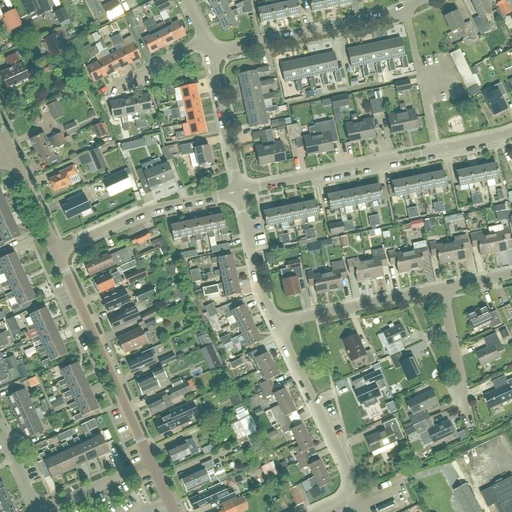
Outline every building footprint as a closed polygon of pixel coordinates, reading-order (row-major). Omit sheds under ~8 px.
[(20,0),(27,16),(35,12),(37,17),(50,11),(45,0),(20,0)] [(90,0),(86,2),(93,16),(102,12),(96,0),(90,0)] [(115,0),(113,0),(101,6),(109,21),(123,14),(115,0)] [(166,0),(162,0),(154,4),(159,14),(170,8),(166,0)] [(207,0),(212,9),(225,2),(224,1),(224,0),(207,0)] [(231,14),(230,12),(227,6),(232,3),(230,0),(225,0),(224,1),(225,2),(212,9),(217,20),(231,14)] [(273,21),(270,7),(272,7),(271,0),(265,2),(266,8),(257,10),(260,24),(273,21)] [(270,7),(273,21),(286,18),(283,4),(285,4),(283,0),(278,0),(279,5),(272,7),(270,7)] [(283,4),(286,18),(299,16),(296,2),(297,1),(297,0),(291,0),(292,2),(285,4),(283,4)] [(324,10),(321,0),(308,0),(311,13),(324,10)] [(321,0),(324,10),(337,8),(335,0),(321,0)] [(491,30),(487,23),(484,16),(490,13),(484,0),(476,0),(471,2),(478,17),(472,19),(476,28),(480,35),(491,30)] [(511,13),(505,0),(503,0),(496,3),(502,17),(511,13)] [(237,10),(243,7),(244,14),(252,12),(249,1),(242,2),(235,5),(237,10)] [(69,20),(63,9),(54,13),(60,24),(69,20)] [(22,26),(14,10),(3,15),(5,18),(2,20),(8,33),(22,26)] [(231,14),(217,20),(223,32),(237,26),(233,18),(238,15),(236,10),(230,12),(231,14)] [(477,40),(469,23),(463,26),(457,12),(444,18),(451,33),(458,30),(462,40),(468,37),(470,43),(477,40)] [(159,32),(152,18),(150,13),(145,15),(148,20),(147,21),(161,49),(173,43),(166,29),(159,32)] [(126,18),(131,29),(138,25),(133,14),(126,18)] [(169,18),(162,21),(166,28),(166,29),(173,43),(185,36),(178,22),(172,25),(169,18)] [(150,54),(161,49),(147,21),(143,23),(150,37),(142,40),(150,54)] [(97,42),(100,40),(96,32),(91,35),(94,43),(97,42)] [(43,40),(51,59),(67,52),(58,33),(43,40)] [(118,44),(123,42),(119,34),(114,37),(118,44)] [(114,37),(110,39),(114,47),(118,44),(114,37)] [(97,42),(101,51),(106,49),(102,39),(100,40),(97,42)] [(386,42),(390,60),(392,59),(401,58),(402,64),(403,69),(408,68),(407,63),(406,63),(405,57),(403,57),(400,39),(386,42)] [(373,45),(377,63),(379,62),(388,60),(389,67),(390,72),(395,71),(394,66),(393,66),(392,59),(390,60),(386,42),(373,45)] [(121,51),(128,65),(140,59),(133,45),(121,51)] [(364,65),(365,65),(375,63),(376,70),(377,74),(382,73),(381,69),(380,69),(379,62),(377,63),(373,45),(360,47),(364,65)] [(95,57),(98,62),(105,77),(117,71),(109,56),(110,56),(107,50),(100,54),(96,46),(91,49),(87,51),(91,59),(95,57)] [(364,65),(360,47),(347,50),(351,68),(362,66),(364,77),(369,77),(368,72),(367,72),(365,65),(364,65)] [(452,60),(461,55),(459,50),(449,55),(452,60)] [(109,56),(117,71),(128,65),(121,51),(110,56),(109,56)] [(495,55),(500,64),(508,60),(503,51),(495,55)] [(0,75),(6,88),(7,91),(30,81),(18,53),(5,59),(10,70),(0,75)] [(337,71),(337,67),(334,53),(320,56),(324,74),(325,74),(334,72),(337,83),(341,82),(339,71),(337,71)] [(461,55),(452,60),(454,65),(464,60),(461,55)] [(307,59),(310,77),(312,77),(321,75),(324,86),(327,85),(325,74),(324,74),(320,56),(307,59)] [(297,80),(299,80),(308,78),(310,89),(314,88),(312,77),(310,77),(307,59),(293,62),(297,80)] [(457,70),(466,66),(464,60),(454,65),(457,70)] [(105,77),(98,62),(86,68),(93,83),(105,77)] [(297,80),(293,62),(280,64),(284,83),(295,81),(297,91),(301,91),(299,80),(297,80)] [(466,66),(457,70),(459,75),(469,71),(466,66)] [(241,89),(259,85),(258,82),(256,73),(259,73),(259,74),(268,72),(267,67),(256,70),(256,71),(238,75),(241,89)] [(462,81),(471,76),(469,71),(459,75),(462,81)] [(471,76),(462,81),(464,86),(474,81),(471,76)] [(244,102),(262,98),(261,96),(259,87),(262,86),(262,87),(271,85),(270,80),(258,82),(259,85),(241,89),(244,102)] [(408,80),(394,83),(396,93),(410,90),(408,80)] [(467,91),(476,86),(474,81),(464,86),(467,91)] [(484,97),(493,116),(506,110),(500,97),(505,95),(500,84),(489,89),(491,93),(484,97)] [(167,96),(175,95),(174,89),(173,89),(172,85),(165,86),(167,96)] [(183,101),(198,98),(195,86),(180,89),(183,101)] [(479,92),(476,86),(467,91),(470,97),(479,92)] [(369,99),(374,96),(371,91),(366,94),(369,99)] [(375,100),(378,114),(384,113),(380,91),(373,93),(374,96),(375,100)] [(265,111),(264,109),(262,100),(265,99),(265,100),(274,98),(273,93),(261,96),(262,98),(244,102),(247,115),(265,111)] [(332,105),(335,123),(342,121),(339,108),(349,106),(346,95),(330,98),(332,105)] [(146,127),(143,113),(151,111),(148,96),(135,98),(138,114),(140,119),(135,120),(136,129),(146,127)] [(138,114),(135,98),(122,101),(125,117),(126,117),(138,114)] [(186,113),(200,109),(198,98),(183,101),(186,113)] [(375,100),(369,101),(372,115),(378,114),(375,100)] [(46,106),(53,121),(64,115),(57,101),(46,106)] [(128,131),(126,117),(125,117),(122,101),(109,104),(112,120),(121,118),(124,132),(128,131)] [(398,105),(400,113),(404,132),(417,129),(416,128),(419,127),(418,119),(415,119),(413,110),(406,112),(404,104),(398,105)] [(265,111),(247,115),(249,128),(268,124),(265,113),(267,112),(268,113),(277,111),(276,106),(271,107),(264,109),(265,111)] [(188,124),(203,121),(200,109),(186,113),(188,124)] [(404,132),(400,113),(387,116),(391,135),(404,132)] [(350,116),(352,123),(344,125),(349,144),(361,141),(357,122),(358,122),(356,115),(350,116)] [(272,128),(289,124),(288,119),(284,119),(271,122),(272,128)] [(370,119),(358,122),(357,122),(361,141),(374,138),(370,119)] [(203,121),(188,124),(191,136),(205,133),(203,121)] [(331,143),(337,142),(333,121),(314,125),(314,127),(320,154),(333,151),(331,143)] [(74,122),(63,127),(67,136),(78,131),(74,122)] [(91,128),(97,139),(106,135),(104,131),(107,130),(104,123),(101,124),(101,123),(91,128)] [(291,125),(294,139),(300,138),(298,124),(291,125)] [(294,139),(291,125),(286,126),(288,140),(294,139)] [(320,154),(314,127),(308,128),(310,136),(303,137),(307,157),(320,154)] [(265,131),(272,164),(285,161),(281,142),(274,143),(271,130),(265,131)] [(261,139),(262,146),(255,147),(259,167),(272,164),(265,131),(251,134),(253,140),(261,139)] [(60,134),(46,141),(43,134),(30,140),(35,152),(63,139),(60,134)] [(51,151),(56,148),(56,149),(65,145),(63,139),(35,152),(40,163),(54,157),(51,151)] [(197,143),(186,145),(179,146),(181,156),(195,154),(198,167),(212,164),(208,147),(198,149),(197,143)] [(240,152),(251,152),(251,144),(239,145),(240,152)] [(161,149),(166,162),(171,159),(166,147),(161,149)] [(87,153),(96,172),(106,168),(97,148),(87,153)] [(74,157),(78,165),(87,161),(83,153),(74,157)] [(167,163),(161,166),(158,159),(152,161),(161,184),(173,179),(167,163)] [(161,184),(152,161),(146,163),(149,170),(144,172),(142,168),(136,171),(141,183),(146,181),(149,189),(161,184)] [(499,177),(498,178),(496,164),(482,167),(485,181),(486,181),(494,180),(495,185),(500,184),(499,177)] [(67,179),(77,174),(74,167),(57,174),(58,176),(49,181),(54,192),(70,185),(67,179)] [(487,187),(486,181),(485,181),(482,167),(469,170),(472,184),(473,184),(481,182),(482,188),(487,187)] [(474,189),(473,184),(472,184),(469,170),(456,173),(459,187),(467,185),(468,191),(474,189)] [(130,184),(124,172),(103,182),(108,194),(130,184)] [(433,189),(434,189),(442,187),(443,193),(448,192),(447,185),(446,185),(444,172),(430,175),(433,189)] [(420,192),(421,192),(429,190),(430,195),(435,194),(434,189),(433,189),(430,175),(417,178),(420,192)] [(408,194),(416,193),(417,198),(422,197),(421,192),(420,192),(417,178),(404,180),(407,194),(408,194)] [(409,200),(408,194),(407,194),(404,180),(391,183),(394,197),(403,195),(404,201),(409,200)] [(383,199),(382,199),(379,185),(366,188),(369,203),(370,202),(377,201),(378,206),(384,205),(383,199)] [(371,208),(370,202),(369,203),(366,188),(353,191),(356,205),(357,205),(364,203),(365,209),(371,208)] [(358,211),(357,205),(356,205),(353,191),(340,193),(343,208),(344,208),(351,206),(353,212),(358,211)] [(343,208),(340,193),(327,196),(330,211),(339,209),(341,222),(328,225),(329,235),(348,231),(346,222),(344,208),(343,208)] [(62,208),(66,219),(80,213),(82,218),(90,214),(82,195),(66,202),(68,205),(62,208)] [(319,215),(318,215),(315,201),(302,204),(305,218),(306,218),(314,217),(315,222),(320,221),(319,215)] [(0,205),(0,219),(10,215),(5,203),(0,205)] [(307,224),(306,218),(305,218),(302,204),(289,207),(292,221),(301,219),(302,225),(307,224)] [(506,210),(504,204),(493,207),(495,213),(506,210)] [(294,227),(292,221),(289,207),(276,210),(279,224),(280,224),(287,222),(289,229),(294,227)] [(282,230),(280,224),(279,224),(276,210),(263,213),(266,227),(275,225),(276,231),(282,230)] [(0,219),(0,232),(15,226),(10,215),(0,219)] [(211,233),(213,232),(220,231),(221,236),(227,235),(226,229),(225,229),(222,216),(208,218),(211,233)] [(198,235),(200,235),(207,234),(208,239),(214,238),(213,232),(211,233),(208,218),(195,221),(198,235)] [(187,238),(194,236),(196,242),(201,241),(200,235),(198,235),(195,221),(183,224),(186,238),(187,238)] [(431,229),(429,221),(422,222),(424,230),(431,229)] [(186,238),(183,224),(170,227),(172,241),(182,239),(182,245),(188,243),(187,238),(186,238)] [(411,230),(410,224),(401,226),(403,232),(411,230)] [(0,232),(0,238),(2,242),(0,243),(0,248),(5,246),(4,245),(21,238),(15,226),(0,232)] [(488,235),(492,254),(506,251),(504,242),(509,241),(506,227),(500,228),(501,233),(488,235)] [(316,242),(315,237),(313,228),(308,229),(311,243),(316,242)] [(311,243),(308,229),(303,231),(305,239),(297,241),(299,246),(311,243)] [(480,233),(475,234),(469,235),(471,249),(477,248),(478,257),(492,254),(488,235),(481,237),(480,233)] [(139,234),(128,238),(130,245),(142,240),(139,234)] [(453,238),(454,242),(447,244),(451,263),(464,260),(462,251),(467,250),(464,236),(458,237),(453,238)] [(451,263),(447,244),(435,246),(434,243),(428,244),(431,257),(436,256),(438,266),(451,263)] [(219,246),(220,252),(228,250),(227,244),(219,246)] [(187,252),(189,258),(197,256),(195,245),(189,246),(190,252),(187,252)] [(406,252),(410,271),(423,269),(421,259),(426,258),(424,245),(417,246),(418,250),(406,252)] [(220,252),(219,246),(210,247),(212,254),(220,252)] [(89,277),(110,267),(116,265),(117,267),(124,264),(131,261),(126,248),(118,252),(119,253),(108,257),(107,253),(98,256),(99,258),(84,265),(89,277)] [(371,251),(373,259),(365,261),(369,280),(382,277),(380,267),(386,266),(383,253),(384,253),(383,249),(371,251)] [(410,271),(406,252),(394,255),(393,251),(387,252),(390,266),(395,264),(397,274),(410,271)] [(0,275),(3,274),(3,273),(20,265),(15,253),(0,259),(0,266),(1,270),(0,270),(0,275)] [(212,264),(218,263),(220,271),(220,272),(234,269),(231,255),(217,258),(211,259),(212,264)] [(369,280),(365,261),(353,263),(352,260),(346,261),(349,274),(354,273),(356,283),(369,280)] [(302,279),(300,267),(298,261),(286,264),(288,269),(280,271),(282,281),(281,281),(285,297),(298,295),(295,280),(302,279)] [(330,264),(332,272),(325,274),(329,293),(342,290),(340,280),(346,279),(343,261),(330,264)] [(2,289),(8,286),(8,285),(25,277),(20,265),(3,273),(3,274),(7,281),(0,284),(0,286),(1,286),(2,289)] [(215,277),(221,276),(222,284),(223,284),(237,281),(234,269),(220,272),(220,271),(214,272),(215,277)] [(329,293),(325,274),(313,276),(312,272),(306,274),(309,287),(314,286),(316,295),(329,293)] [(114,286),(121,283),(117,273),(110,277),(109,274),(93,281),(96,287),(94,288),(97,294),(98,293),(99,294),(114,287),(114,286)] [(138,273),(125,278),(128,284),(140,279),(138,273)] [(7,300),(14,297),(13,296),(30,288),(25,277),(8,285),(8,286),(12,293),(0,297),(0,300),(6,298),(7,300)] [(218,290),(224,289),(225,298),(240,294),(237,281),(223,284),(222,284),(217,285),(218,290)] [(219,294),(218,290),(217,285),(202,288),(204,297),(219,294)] [(183,286),(176,289),(182,304),(189,301),(183,286)] [(13,296),(14,297),(17,304),(10,307),(12,311),(20,308),(21,311),(32,306),(30,302),(36,300),(30,288),(13,296)] [(145,294),(143,288),(130,292),(132,298),(145,294)] [(126,295),(125,295),(123,291),(116,294),(116,293),(101,300),(104,306),(103,307),(105,311),(106,311),(107,312),(122,305),(122,304),(126,302),(129,301),(126,295)] [(212,303),(204,307),(206,313),(215,309),(212,303)] [(232,316),(235,323),(236,324),(249,318),(243,306),(231,312),(230,311),(225,313),(227,318),(232,316)] [(493,328),(502,324),(496,311),(490,314),(487,306),(468,315),(474,328),(490,321),(493,328)] [(511,318),(511,316),(507,306),(500,309),(505,322),(511,318)] [(123,314),(109,321),(113,331),(128,324),(128,323),(138,318),(134,309),(133,310),(132,308),(122,312),(123,314)] [(28,332),(35,329),(34,328),(51,320),(46,309),(29,316),(33,325),(26,328),(28,332)] [(217,314),(215,309),(206,313),(209,318),(217,314)] [(153,317),(144,322),(147,329),(156,324),(153,317)] [(238,328),(241,335),(242,336),(255,330),(249,318),(236,324),(235,323),(230,326),(233,330),(238,328)] [(212,330),(216,328),(212,319),(207,321),(212,330)] [(33,344),(40,341),(39,340),(56,332),(51,320),(34,328),(35,329),(38,336),(31,339),(33,344)] [(13,336),(21,333),(17,325),(9,328),(13,336)] [(389,357),(399,352),(394,343),(406,338),(400,325),(382,333),(388,346),(385,347),(389,357)] [(140,329),(117,339),(124,355),(133,350),(135,351),(138,349),(139,347),(152,342),(148,333),(143,335),(140,329)] [(2,333),(3,334),(0,335),(0,341),(5,339),(5,338),(10,336),(8,330),(2,333)] [(239,342),(243,340),(247,348),(261,342),(255,330),(242,336),(241,335),(236,337),(239,342)] [(38,355),(45,352),(45,351),(61,343),(56,332),(39,340),(40,341),(43,348),(36,351),(38,355)] [(484,339),(484,340),(488,349),(476,354),(482,367),(500,359),(497,354),(504,351),(496,334),(484,339)] [(230,340),(227,335),(219,339),(222,345),(230,341),(230,340)] [(366,366),(375,363),(370,351),(364,353),(355,335),(341,341),(351,362),(362,357),(366,366)] [(232,345),(230,341),(222,345),(224,349),(232,345)] [(51,363),(50,362),(67,355),(61,343),(45,351),(45,352),(48,359),(41,362),(43,367),(51,363)] [(24,351),(27,358),(36,354),(33,347),(24,351)] [(153,364),(150,357),(156,355),(153,348),(141,353),(142,356),(127,363),(132,374),(153,364)] [(260,370),(272,365),(266,353),(258,357),(255,351),(245,356),(248,363),(255,359),(260,370)] [(381,351),(372,354),(375,360),(383,356),(381,351)] [(399,352),(389,357),(393,366),(399,363),(407,381),(420,375),(412,357),(403,361),(399,352)] [(0,355),(0,354),(0,368),(15,362),(13,356),(3,361),(0,355)] [(169,355),(158,360),(161,367),(172,362),(172,361),(176,360),(173,354),(169,356),(169,355)] [(20,359),(15,362),(0,368),(0,382),(10,378),(7,372),(18,367),(23,365),(20,359)] [(59,387),(66,384),(66,383),(83,375),(77,363),(60,371),(64,380),(57,383),(59,387)] [(272,365),(260,370),(266,382),(259,385),(262,391),(272,386),(269,380),(277,376),(272,365)] [(19,367),(24,378),(28,377),(23,366),(19,367)] [(152,375),(136,383),(142,396),(159,388),(156,382),(166,378),(161,368),(151,372),(152,375)] [(374,385),(382,382),(378,373),(365,379),(368,385),(353,391),(359,405),(379,396),(374,385)] [(64,399),(71,396),(71,395),(88,387),(83,375),(66,383),(66,384),(69,391),(62,394),(64,399)] [(490,409),(511,399),(511,378),(507,381),(505,376),(492,382),(496,391),(484,397),(490,409)] [(170,395),(166,396),(165,396),(147,404),(147,405),(147,407),(148,410),(150,410),(152,415),(173,406),(171,401),(195,390),(190,380),(168,390),(170,395)] [(272,386),(262,391),(266,398),(272,395),(278,406),(289,400),(284,389),(276,393),(272,386)] [(70,411),(77,407),(76,406),(93,398),(88,387),(71,395),(71,396),(75,403),(67,406),(70,411)] [(11,408),(28,401),(23,390),(7,398),(11,408)] [(412,426),(429,418),(425,409),(436,404),(430,391),(413,399),(405,403),(410,415),(408,416),(412,426)] [(64,404),(61,398),(55,400),(50,402),(53,409),(64,404)] [(83,418),(82,417),(98,410),(93,398),(76,406),(77,407),(80,414),(73,417),(75,422),(83,418)] [(275,429),(279,427),(280,428),(290,422),(286,416),(295,412),(289,400),(278,406),(283,417),(277,420),(271,423),(275,429)] [(16,419),(33,411),(28,401),(11,408),(16,419)] [(174,413),(154,422),(159,435),(189,422),(188,419),(198,415),(192,402),(173,410),(174,413)] [(48,404),(42,407),(38,408),(40,412),(44,410),(44,411),(50,408),(48,404)] [(0,408),(0,411),(3,418),(10,415),(6,406),(0,408)] [(236,416),(245,411),(243,407),(234,411),(236,416)] [(253,412),(256,417),(263,414),(261,409),(253,412)] [(21,429),(37,421),(33,411),(16,419),(21,429)] [(246,437),(256,432),(248,417),(249,417),(246,411),(235,417),(237,421),(228,426),(235,442),(245,436),(246,437)] [(95,424),(101,422),(98,415),(92,417),(95,424)] [(435,442),(453,433),(447,421),(433,427),(429,418),(412,426),(416,435),(423,432),(426,431),(432,444),(435,443),(435,442)] [(371,453),(383,448),(385,451),(397,446),(395,442),(403,439),(394,420),(382,425),(385,430),(365,439),(371,453)] [(37,421),(21,429),(26,439),(42,432),(37,421)] [(295,442),(307,436),(301,425),(293,429),(290,422),(280,428),(280,429),(277,430),(280,435),(283,434),(290,430),(295,442)] [(85,435),(89,433),(85,424),(80,426),(85,435)] [(412,426),(404,430),(408,440),(416,436),(416,435),(412,426)] [(275,430),(266,435),(269,441),(278,437),(275,430)] [(256,432),(246,437),(255,455),(265,450),(256,432)] [(89,442),(97,459),(109,453),(101,436),(92,440),(89,433),(85,435),(88,442),(89,442)] [(294,449),(297,455),(294,456),(297,463),(307,458),(304,452),(312,447),(307,436),(295,442),(298,447),(294,449)] [(88,442),(81,445),(78,438),(73,440),(76,447),(78,447),(86,464),(97,459),(89,442),(88,442)] [(173,465),(198,453),(191,438),(166,450),(173,465)] [(31,453),(45,448),(42,441),(28,446),(31,453)] [(76,447),(69,451),(66,443),(62,446),(65,453),(66,452),(74,469),(86,464),(78,447),(76,447)] [(65,453),(58,456),(55,449),(50,451),(53,458),(54,458),(55,458),(63,474),(74,469),(66,452),(65,453)] [(42,464),(44,463),(51,480),(63,474),(55,458),(54,458),(53,458),(46,461),(43,454),(39,456),(42,464)] [(313,477),(324,472),(319,461),(310,465),(307,458),(297,463),(300,470),(307,466),(313,477)] [(183,486),(186,493),(193,490),(195,491),(200,488),(201,487),(216,480),(225,476),(220,463),(213,466),(211,461),(202,465),(203,468),(180,478),(180,480),(180,481),(181,485),(183,486)] [(260,468),(267,482),(276,478),(269,464),(260,468)] [(283,480),(289,477),(285,468),(279,472),(283,480)] [(313,477),(307,480),(311,490),(308,491),(312,499),(325,493),(322,487),(330,483),(325,472),(324,472),(313,477)] [(511,511),(511,478),(494,488),(493,487),(481,493),(488,508),(500,502),(501,504),(497,507),(499,511),(511,511)] [(213,490),(189,501),(193,511),(218,500),(216,497),(221,495),(225,503),(240,497),(235,487),(230,490),(226,481),(212,487),(213,490)] [(6,493),(0,496),(0,508),(11,504),(6,493)] [(242,511),(247,510),(241,497),(221,506),(223,511),(221,511),(242,511)]
